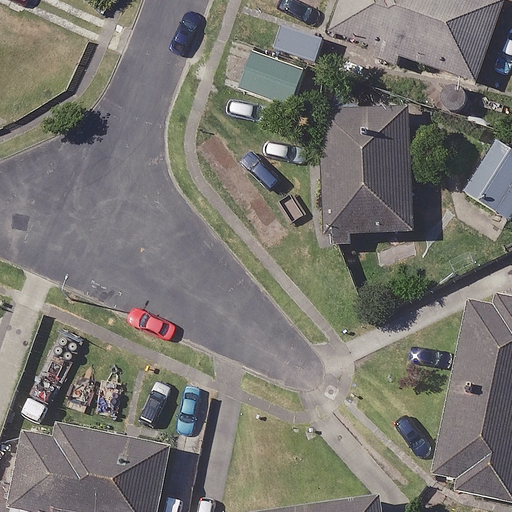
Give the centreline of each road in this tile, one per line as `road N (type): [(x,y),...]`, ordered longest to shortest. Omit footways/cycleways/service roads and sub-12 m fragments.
road 1 (residential): [(89,227),(176,0)]
road 2 (residential): [(89,227),(290,353)]
